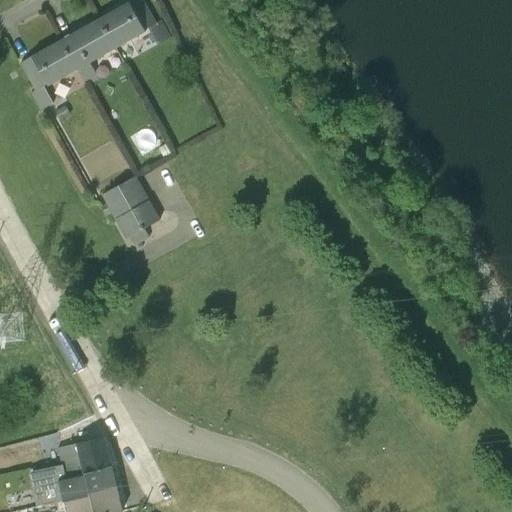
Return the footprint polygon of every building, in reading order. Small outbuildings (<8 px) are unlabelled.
[(132,0),(129,2),(145,30),(148,29),(158,45),(171,38),(161,20),(156,22),(144,0),(132,0)] [(97,20),(114,50),(116,49),(146,32),(145,30),(129,2),(97,20)] [(64,38),(81,68),(91,63),(114,50),(97,20),(64,38)] [(32,56),(47,84),(49,86),(78,70),(81,68),(64,38),(32,56)] [(47,84),(32,56),(20,63),(35,90),(31,93),(40,111),(54,103),(45,86),(47,84)] [(81,68),(78,70),(87,86),(100,80),(91,63),(81,68)] [(66,105),(55,111),(60,120),(71,115),(66,105)] [(106,203),(112,214),(126,239),(130,237),(145,229),(160,220),(149,200),(136,176),(102,195),(106,203)] [(112,214),(106,203),(101,206),(106,216),(112,214)] [(145,229),(130,237),(135,246),(150,238),(145,229)] [(76,443),(85,473),(111,466),(104,436),(76,443)] [(53,483),(59,482),(59,480),(86,475),(85,473),(76,443),(57,447),(62,464),(49,466),(53,483)] [(53,483),(49,466),(29,472),(36,506),(58,502),(59,502),(58,495),(62,494),(59,482),(53,483)] [(59,482),(62,494),(64,500),(116,488),(111,466),(85,473),(86,475),(59,480),(59,482)] [(67,511),(117,511),(121,511),(116,488),(64,500),(67,510),(67,511)] [(59,502),(58,502),(61,511),(67,510),(64,500),(59,502)]
